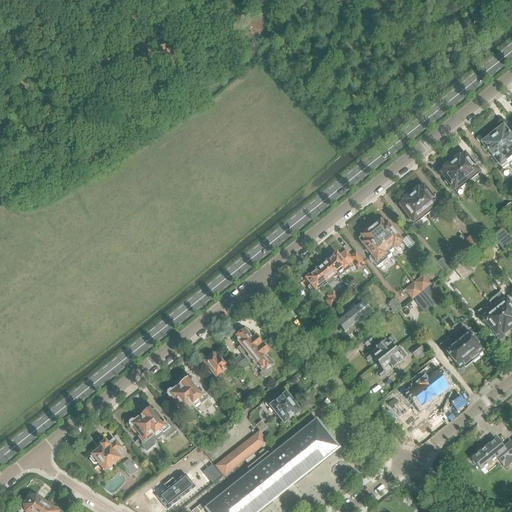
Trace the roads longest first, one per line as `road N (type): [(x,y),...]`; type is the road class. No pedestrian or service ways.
road 1 (tertiary): [(0,458),(511,52)]
road 2 (residential): [(256,279),(511,77)]
road 3 (residential): [(31,459),(256,279)]
road 4 (residential): [(256,279),(407,463)]
road 5 (residential): [(407,463),(511,380)]
